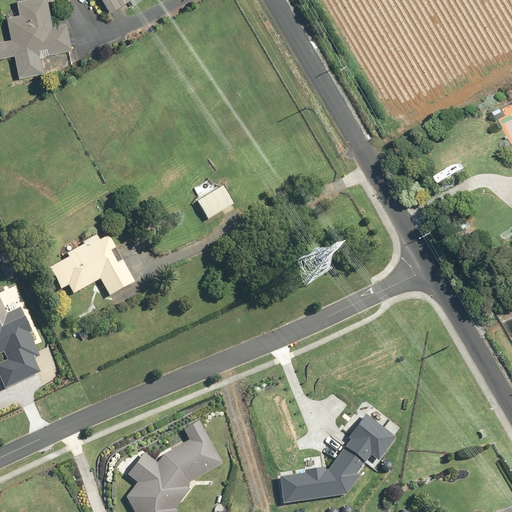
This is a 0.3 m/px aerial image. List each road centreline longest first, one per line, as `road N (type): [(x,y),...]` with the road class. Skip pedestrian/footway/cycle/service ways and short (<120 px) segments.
road 1 (residential): [(428,267),(0,459)]
road 2 (unclassified): [(428,267),(272,0)]
road 3 (unclassified): [(511,406),(428,267)]
